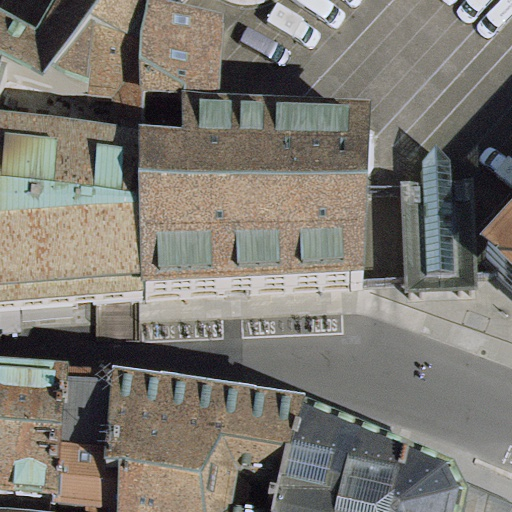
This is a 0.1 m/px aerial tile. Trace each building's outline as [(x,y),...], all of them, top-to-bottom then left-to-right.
[(165,31),(192,0),(0,0),(0,104),(5,91),(88,113),(95,53),(146,63),(153,29),(165,31)] [(146,63),(147,169),(147,303),(252,298),(355,291),(364,291),(370,138),(212,128),(219,37),(165,31),(153,29),(146,63)] [(95,53),(88,113),(116,118),(129,168),(147,169),(146,63),(95,53)] [(5,91),(0,104),(0,158),(129,168),(116,118),(88,113),(5,91)] [(423,196),(406,197),(411,289),(446,287),(476,285),(476,267),(473,194),(455,196),(454,172),(438,156),(423,172),(423,196)] [(0,315),(147,303),(147,169),(129,168),(0,158),(0,315)] [(511,239),(490,264),(502,276),(511,285),(511,239)] [(42,395),(0,391),(0,511),(57,511),(68,397),(42,395)] [(106,398),(68,397),(57,511),(125,511),(126,493),(111,492),(121,399),(106,398)] [(137,401),(121,399),(111,492),(126,493),(125,511),(234,511),(239,494),(286,500),(306,428),(284,425),(137,401)] [(452,485),(306,428),(286,500),(283,511),(466,511),(458,496),(452,485)] [(492,506),(458,496),(466,511),(493,511),(492,511),(492,506)]
